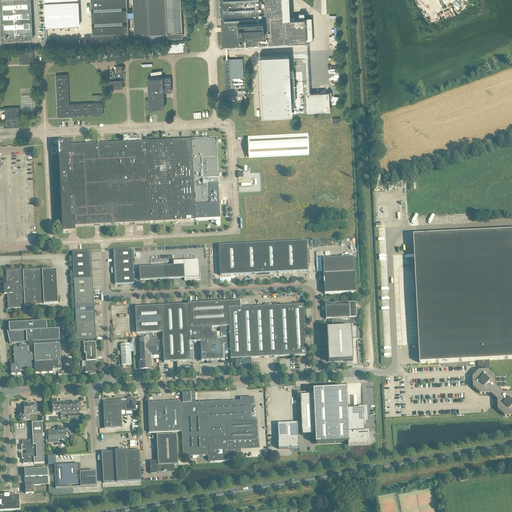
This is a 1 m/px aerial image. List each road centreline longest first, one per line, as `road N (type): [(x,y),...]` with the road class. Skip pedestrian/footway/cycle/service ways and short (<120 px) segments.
road 1 (primary): [(119,511),(511,444)]
road 2 (unclassified): [(111,298),(303,285),(316,299),(320,375)]
road 3 (unclassified): [(320,375),(143,384)]
road 4 (unknown): [(213,51),(321,44),(322,88)]
road 5 (unknown): [(1,300),(10,375),(65,375)]
